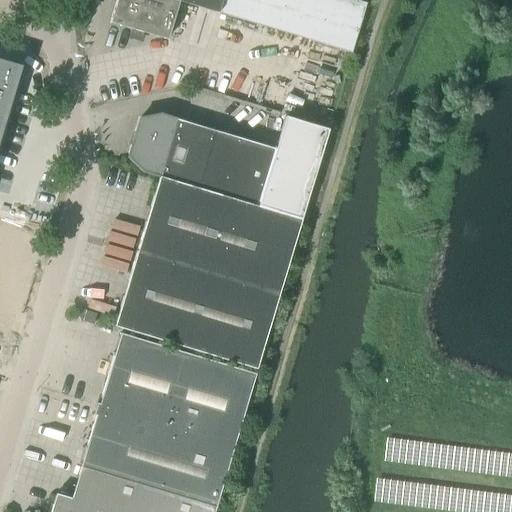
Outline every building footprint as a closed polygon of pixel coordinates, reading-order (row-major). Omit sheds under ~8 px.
[(115,0),(109,22),(127,27),(166,39),(178,1),(350,52),(365,2),(356,0),(115,0)] [(0,137),(21,66),(0,59),(0,137)] [(158,176),(114,325),(255,368),(300,219),(327,129),(283,116),(274,148),(159,114),(138,118),(127,156),(142,171),(158,176)] [(93,325),(95,318),(96,314),(85,311),(82,322),(93,325)] [(255,375),(120,334),(99,405),(96,404),(93,415),(95,416),(87,443),(70,499),(55,494),(49,511),(213,511),(222,484),(255,375)]
